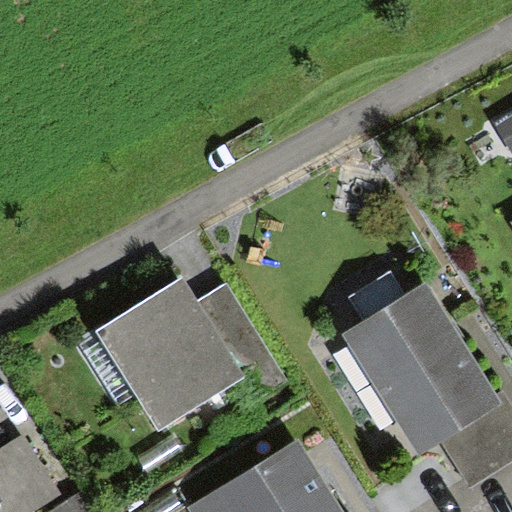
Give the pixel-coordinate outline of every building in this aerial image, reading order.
[(511,142),(511,111),(499,119),(511,142)] [(180,288),(104,335),(108,342),(88,356),(122,410),(143,397),(163,430),(239,383),(194,311),(180,288)] [(227,291),(194,311),(239,383),(253,407),(286,386),(227,291)] [(356,338),(423,447),(442,437),(471,488),(511,462),(511,412),(501,396),(488,404),(422,297),(356,338)] [(0,464),(0,511),(35,511),(58,497),(26,447),(0,464)] [(330,511),(293,450),(222,494),(233,511),(330,511)] [(233,511),(222,494),(191,511),(233,511)]
